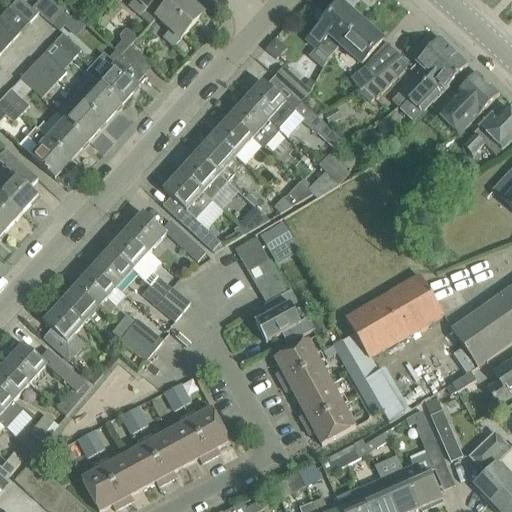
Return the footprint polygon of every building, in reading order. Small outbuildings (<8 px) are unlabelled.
[(39,14),(51,25),(67,8),(57,0),(41,0),(32,10),(21,0),(18,0),(11,7),(29,25),(39,14)] [(135,0),(128,8),(140,19),(141,18),(150,27),(157,19),(170,5),(174,0),(135,0)] [(174,0),(170,5),(157,19),(170,31),(163,40),(173,49),(204,16),(186,0),(174,0)] [(329,60),(340,47),(361,23),(339,4),(308,41),(329,60)] [(67,8),(51,25),(60,33),(76,16),(67,8)] [(0,19),(0,31),(12,43),(20,34),(2,17),(0,19)] [(383,42),(361,23),(340,47),(362,66),(383,42)] [(0,56),(12,43),(0,31),(0,56)] [(54,45),(69,59),(73,62),(81,52),(63,36),(54,45)] [(393,101),(401,109),(454,54),(440,40),(417,64),(423,70),(407,86),(393,101)] [(69,59),(54,45),(37,63),(59,83),(66,74),(60,68),(69,59)] [(364,89),(391,71),(402,59),(386,45),(365,69),(351,79),(360,92),(364,89)] [(130,49),(122,57),(143,77),(152,68),(130,48),(130,49)] [(147,81),(143,77),(122,57),(116,52),(108,60),(115,67),(98,85),(122,106),(138,88),(139,89),(140,88),(139,87),(145,81),(146,81),(147,81)] [(454,54),(401,109),(400,111),(413,124),(445,91),(468,67),(454,54)] [(59,83),(37,63),(29,72),(51,91),(59,83)] [(275,78),(303,103),(311,94),(283,69),(275,78)] [(398,79),(391,71),(364,89),(376,101),(398,79)] [(479,118),(485,111),(499,97),(496,94),(495,95),(479,79),(480,78),(477,75),(456,96),(457,96),(437,116),(459,138),(479,118)] [(92,93),(82,104),(105,125),(122,106),(98,85),(94,81),(87,88),(92,93)] [(263,83),(246,102),(280,133),(287,140),(303,122),(335,150),(343,141),(301,104),(285,89),(278,97),(263,83)] [(29,108),(11,91),(3,100),(21,116),(29,108)] [(0,123),(6,118),(13,125),(21,116),(3,100),(0,103),(0,123)] [(263,151),(280,133),(246,102),(229,120),(252,141),(263,151)] [(88,143),(105,125),(82,104),(65,122),(88,143)] [(484,146),(496,157),(501,151),(502,152),(511,142),(511,113),(507,108),(495,120),(492,116),(479,129),(462,147),(472,158),(484,146)] [(55,114),(39,132),(72,161),(88,143),(65,122),(55,114)] [(252,141),(229,120),(213,138),(236,159),(252,141)] [(72,161),(39,132),(36,129),(27,139),(40,150),(31,160),(55,182),(56,181),(55,180),(63,170),(66,173),(68,173),(76,165),(72,161)] [(236,159),(213,138),(197,156),(227,184),(235,176),(227,169),(236,159)] [(390,148),(410,167),(417,159),(397,140),(390,148)] [(0,196),(22,216),(38,198),(30,190),(38,181),(6,152),(0,158),(0,165),(2,168),(0,170),(0,196)] [(180,174),(203,195),(211,203),(227,184),(197,156),(180,174)] [(319,168),(325,174),(339,187),(350,176),(329,156),(319,168)] [(423,180),(441,197),(454,184),(435,166),(426,175),(418,167),(412,173),(421,182),(423,180)] [(511,173),(498,188),(494,193),(511,209),(511,173)] [(180,174),(179,175),(175,174),(170,180),(171,184),(163,193),(190,217),(182,226),(213,254),(221,245),(196,222),(212,204),(211,203),(203,195),(180,174)] [(314,196),(313,197),(317,200),(339,187),(325,174),(308,191),(314,196)] [(287,198),(296,207),(313,197),(314,196),(308,191),(300,184),(287,198)] [(0,229),(5,234),(22,216),(0,196),(0,229)] [(274,210),(281,216),(292,209),(282,201),(274,210)] [(166,236),(158,228),(143,215),(126,233),(149,254),(166,236)] [(283,224),(260,238),(269,253),(292,240),(283,224)] [(235,234),(224,240),(229,247),(245,237),(239,228),(233,231),(235,234)] [(133,272),(149,254),(126,233),(110,251),(133,272)] [(188,239),(180,248),(198,264),(206,256),(188,239)] [(242,263),(262,250),(256,239),(235,252),(242,263)] [(248,273),(269,261),(262,250),(242,263),(248,273)] [(133,272),(110,251),(93,270),(117,290),(133,272)] [(269,261),(248,273),(254,284),(275,272),(269,261)] [(116,309),(107,301),(117,290),(93,270),(77,288),(100,308),(110,316),(116,309)] [(254,284),(260,295),(281,283),(275,272),(254,284)] [(421,278),(404,288),(346,322),(369,361),(443,317),(421,278)] [(191,305),(172,290),(171,291),(158,280),(151,288),(183,315),(191,305)] [(281,283),(260,295),(267,306),(288,294),(281,283)] [(84,327),(95,314),(100,309),(109,317),(110,316),(100,308),(77,288),(61,306),(84,327)] [(143,297),(157,308),(156,309),(175,325),(183,315),(151,288),(143,297)] [(511,290),(453,333),(478,368),(511,344),(511,290)] [(256,324),(255,325),(266,345),(267,345),(267,344),(282,336),(288,346),(313,333),(307,322),(301,325),(290,306),(296,303),(291,293),(264,307),(269,318),(256,325),(256,324)] [(86,344),(76,335),(84,327),(61,306),(44,324),(52,331),(44,340),(69,363),(86,344)] [(155,353),(163,343),(138,322),(136,324),(127,317),(120,325),(155,353)] [(146,364),(155,353),(120,325),(112,335),(121,342),(120,343),(146,364)] [(322,448),(339,438),(356,429),(308,342),(274,360),(281,373),(276,376),(286,395),(291,392),(305,417),(300,419),(309,437),(314,434),(322,448)] [(383,413),(364,382),(341,342),(332,347),(374,419),(383,413)] [(30,386),(46,368),(76,396),(85,386),(48,352),(40,361),(24,346),(7,365),(30,386)] [(511,362),(494,375),(499,383),(487,390),(498,407),(510,399),(508,394),(511,391),(511,362)] [(0,372),(0,391),(13,404),(30,386),(7,365),(0,372)] [(471,374),(452,386),(458,394),(476,383),(471,374)] [(181,386),(173,390),(183,409),(191,405),(181,386)] [(175,413),(183,409),(173,390),(165,395),(175,413)] [(13,404),(0,391),(0,424),(4,429),(7,431),(23,412),(13,404)] [(437,401),(426,406),(431,418),(442,413),(437,401)] [(139,409),(130,413),(140,432),(149,428),(139,409)] [(230,444),(212,410),(81,481),(97,511),(104,511),(112,508),(114,511),(117,511),(134,503),(131,498),(156,484),(159,490),(177,480),(174,474),(199,461),(202,466),(220,456),(217,451),(230,444)] [(131,437),(140,432),(130,413),(121,418),(131,437)] [(422,413),(413,417),(418,430),(428,426),(422,413)] [(431,418),(451,464),(463,459),(442,413),(431,418)] [(38,425),(47,433),(54,424),(45,416),(38,425)] [(38,425),(30,435),(39,443),(47,433),(38,425)] [(95,433),(86,437),(96,456),(105,451),(95,433)] [(377,450),(390,442),(385,434),(372,442),(377,450)] [(507,448),(496,436),(471,459),(483,471),(484,470),(488,474),(474,487),(492,505),(511,485),(511,454),(509,457),(504,451),(507,448)] [(87,461),(96,456),(86,437),(77,442),(87,461)] [(369,457),(364,447),(361,442),(354,445),(355,447),(341,454),(348,467),(361,460),(361,461),(369,457)] [(403,472),(420,511),(430,507),(432,510),(444,505),(442,501),(443,501),(431,473),(445,467),(435,444),(423,449),(427,457),(411,464),(412,468),(403,472)] [(14,454),(6,464),(15,471),(23,462),(14,454)] [(341,454),(330,460),(333,465),(331,466),(335,474),(348,467),(341,454)] [(11,484),(7,481),(15,471),(6,464),(2,469),(0,468),(0,490),(3,493),(11,484)] [(14,482),(23,490),(39,473),(30,465),(14,482)] [(299,476),(305,489),(319,482),(314,474),(316,470),(315,468),(299,476)] [(386,492),(394,511),(417,511),(420,511),(403,472),(381,482),(386,492)] [(23,490),(32,498),(48,481),(39,473),(23,490)] [(286,483),(289,488),(293,496),(305,489),(299,476),(286,483)] [(41,506),(57,488),(48,481),(32,498),(41,506)] [(511,511),(511,485),(492,505),(497,511),(511,511)] [(41,506),(47,511),(52,511),(66,496),(57,488),(41,506)] [(336,499),(338,502),(342,511),(368,511),(364,502),(359,490),(336,499)] [(364,502),(368,511),(394,511),(386,492),(364,502)] [(67,511),(75,504),(66,496),(52,511),(67,511)] [(313,504),(315,511),(342,511),(338,502),(326,507),(323,500),(313,504)] [(260,503),(247,509),(248,511),(261,511),(264,511),(260,503)]
